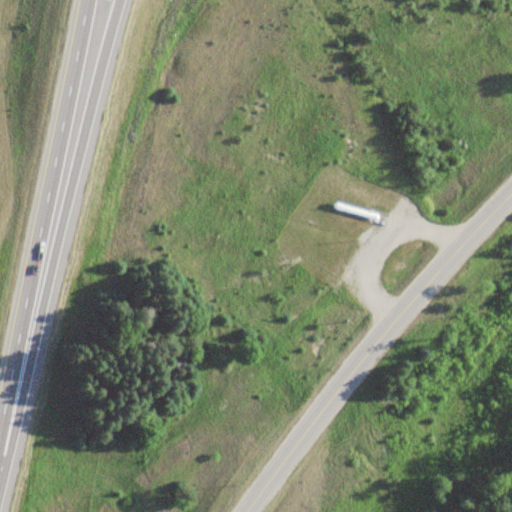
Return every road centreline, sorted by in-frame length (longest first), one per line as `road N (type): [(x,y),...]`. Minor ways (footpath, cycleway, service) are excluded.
road 1 (motorway): [(0,433),(28,369),(117,0)]
road 2 (motorway): [(0,427),(85,0)]
road 3 (tertiary): [(246,511),(345,382),(511,194)]
